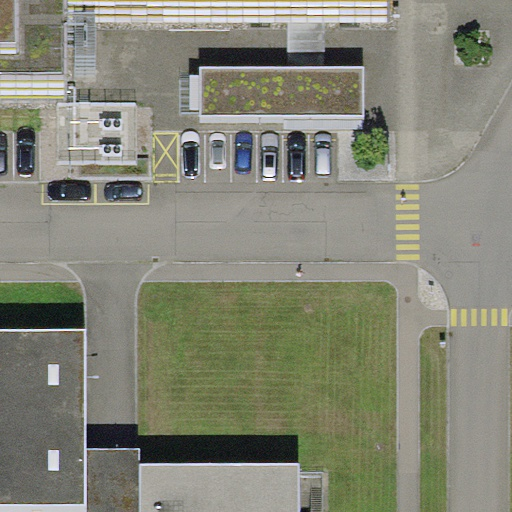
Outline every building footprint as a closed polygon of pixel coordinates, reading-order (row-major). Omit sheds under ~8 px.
[(0,0),(0,106),(58,107),(58,26),(57,0),(0,0)] [(57,0),(58,26),(378,27),(377,0),(57,0)] [(361,134),(146,134),(146,188),(361,188),(361,134)] [(40,171),(0,170),(0,217),(41,217),(40,171)] [(0,509),(85,509),(85,453),(84,335),(0,335),(0,509)] [(140,454),(85,453),(85,509),(84,511),(139,511),(140,468),(140,454)] [(295,511),(294,469),(140,468),(139,511),(295,511)]
